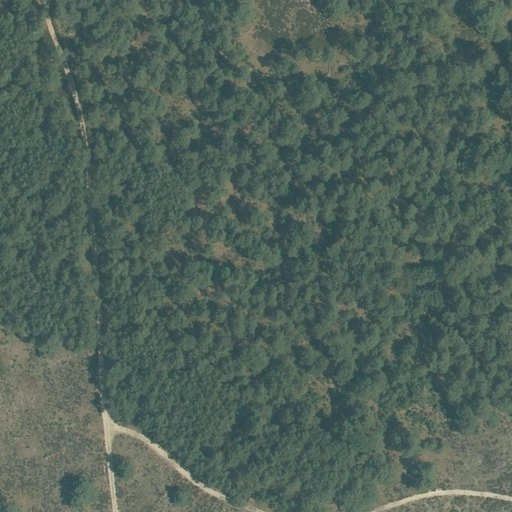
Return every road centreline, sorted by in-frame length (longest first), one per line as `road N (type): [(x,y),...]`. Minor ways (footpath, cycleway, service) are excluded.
road 1 (track): [(46,0),(88,153),(98,383),(115,511)]
road 2 (track): [(106,430),(144,440),(217,495),(260,511)]
road 3 (track): [(371,511),(444,490),(511,499)]
